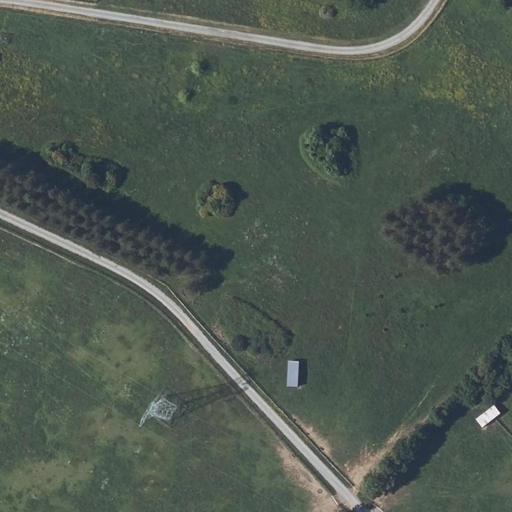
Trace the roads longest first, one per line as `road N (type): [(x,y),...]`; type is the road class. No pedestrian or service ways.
road 1 (track): [(0,208),(148,279),(362,511)]
road 2 (track): [(4,0),(373,51),(402,40),(435,0)]
